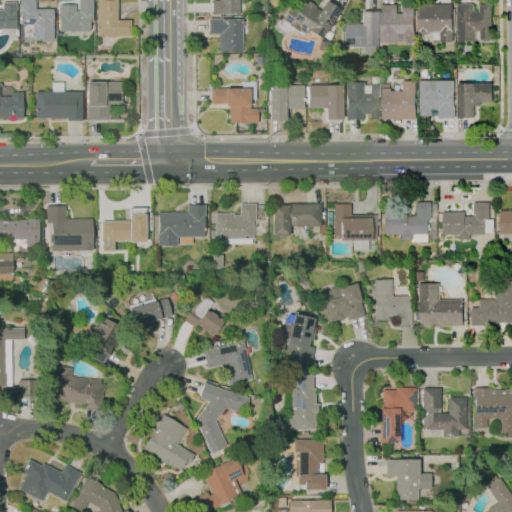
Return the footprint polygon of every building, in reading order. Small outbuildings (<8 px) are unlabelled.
[(32,39),(32,37),(24,37),(24,24),(20,24),(20,0),(36,0),(36,9),(53,9),(53,39),(32,39)] [(90,31),(59,31),(59,4),(75,4),(75,10),(78,10),(78,0),(92,0),(92,22),(90,22),(90,31)] [(131,35),(96,36),(96,0),(117,0),(117,19),(130,19),(131,35)] [(239,0),(239,14),(219,14),(211,14),(211,0),(239,0)] [(321,38),(308,30),(305,34),(299,30),(298,31),(288,25),(289,24),(282,19),(284,16),(283,16),(288,9),(289,10),(291,7),(297,11),(304,0),(306,1),(307,0),(315,5),(314,7),(319,10),(325,0),(332,4),(339,9),(337,13),(321,38)] [(0,9),(2,9),(2,2),(16,2),(16,29),(0,29),(0,9)] [(454,42),(441,42),(441,40),(434,40),(434,32),(429,32),(429,35),(419,35),(419,10),(419,4),(444,4),(454,4),(454,8),(454,42)] [(458,42),(458,8),(458,4),(465,4),(475,4),(475,11),(476,11),(481,11),(481,5),(492,5),(492,16),(493,40),(481,40),(481,39),(477,39),(477,42),(458,42)] [(381,43),(380,9),(380,5),(387,5),(398,5),(398,14),(404,13),(404,8),(415,7),(415,10),(416,42),(381,43)] [(376,54),(363,54),(363,46),(343,47),(342,23),(361,23),(360,11),(368,11),(377,11),(377,12),(377,46),(375,46),(376,54)] [(242,52),(219,52),(219,33),(208,33),(208,18),(219,18),(242,18),(242,52)] [(325,50),(318,49),(319,39),(327,41),(325,50)] [(270,62),(268,60),(268,57),(270,54),(273,54),(276,56),(276,60),(274,62),(270,62)] [(255,65),(255,55),(264,55),(264,65),(255,65)] [(241,88),(241,81),(255,81),(255,99),(249,99),(249,88),(241,88)] [(362,119),(352,119),(345,119),(345,110),(345,82),(363,81),(363,85),(367,85),(367,83),(379,83),(379,87),(382,87),(382,98),(379,98),(380,118),(368,118),(368,114),(362,114),(362,119)] [(418,120),(408,120),(384,120),(383,89),(393,88),(393,91),(405,91),(405,81),(418,81),(418,114),(418,120)] [(456,118),(447,118),(440,118),(439,110),(433,110),(434,116),(422,116),(422,114),(422,81),(456,81),(456,112),(456,118)] [(82,121),(66,121),(66,118),(35,118),(35,91),(51,91),(51,82),(63,82),(63,91),(82,91),(82,121)] [(121,83),(122,85),(122,90),(121,91),(121,103),(109,103),(109,105),(122,105),(122,113),(110,113),(110,120),(86,120),(86,106),(86,82),(120,82),(121,83)] [(477,118),(467,118),(460,118),(460,112),(460,83),(495,83),(495,103),(483,103),(483,106),(477,106),(477,118)] [(341,119),(332,119),(325,119),(325,108),(307,108),(307,104),(307,85),(341,84),(341,110),(341,119)] [(285,120),(276,120),(268,120),(268,105),(266,105),(266,101),(268,101),(268,85),(302,85),(303,104),(303,108),(285,109),(285,120)] [(249,99),(249,108),(257,108),(257,109),(257,122),(229,122),(229,106),(225,106),(225,104),(211,104),(211,96),(211,88),(241,88),(249,88),(249,99)] [(0,96),(10,96),(10,92),(22,92),(22,118),(0,118),(0,96)] [(257,109),(264,109),(265,125),(257,125),(257,122),(257,109)] [(474,202),(490,201),(490,220),(486,220),(486,234),(471,234),(471,239),(459,239),(459,234),(444,235),(443,212),(466,211),(466,216),(474,216),(474,202)] [(417,202),(432,202),(432,220),(429,220),(429,235),(414,235),(414,240),(402,240),(402,235),(387,234),(387,211),(409,211),(409,217),(417,217),(417,202)] [(285,203),(319,203),(319,226),(288,226),(288,235),(271,235),(271,205),(285,205),(285,203)] [(211,214),(236,214),(236,204),(252,204),(252,214),(252,237),(211,237),(211,214)] [(332,205),(348,204),(349,215),(375,215),(375,227),(379,227),(379,238),(376,238),(376,239),(338,240),(338,236),(333,236),(332,205)] [(156,236),(154,236),(154,213),(184,213),(184,205),(201,205),(201,213),(201,236),(176,236),(176,245),(156,245),(156,236)] [(45,206),(62,206),(62,219),(62,222),(50,222),(45,222),(45,210),(45,206)] [(101,220),(110,220),(110,219),(126,219),(126,208),(149,208),(150,246),(127,246),(127,239),(114,239),(114,250),(101,250),(101,220)] [(41,248),(41,210),(45,210),(45,222),(50,222),(51,248),(41,248)] [(511,234),(501,234),(501,211),(511,211),(511,234)] [(39,238),(39,246),(25,246),(25,238),(0,238),(0,220),(16,219),(27,218),(26,218),(38,217),(39,238)] [(92,250),(51,250),(51,248),(50,222),(62,222),(62,219),(92,218),(92,250)] [(373,279),(393,279),(394,296),(413,296),(413,326),(397,326),(397,316),(386,316),(387,319),(373,319),(373,279)] [(354,282),(363,315),(347,319),(346,316),(328,321),(327,317),(326,318),(325,314),(323,314),(317,293),(328,290),(328,288),(337,285),(337,287),(354,282)] [(471,308),(480,308),(480,300),(496,300),(496,283),(511,283),(511,323),(486,323),(486,326),(471,326),(471,308)] [(420,284),(440,284),(440,300),(464,299),(464,326),(421,326),(420,284)] [(127,305),(153,298),(154,301),(166,297),(171,316),(151,321),(152,325),(135,330),(134,326),(132,327),(127,309),(128,308),(127,305)] [(207,308),(224,319),(212,336),(196,326),(194,329),(182,320),(188,311),(199,319),(207,308)] [(292,313),(313,318),(311,327),(314,327),(311,341),(308,340),(306,346),(313,347),(309,362),(290,358),(291,353),(283,351),(292,313)] [(102,316),(122,327),(102,364),(81,353),(102,316)] [(0,327),(22,327),(22,340),(4,340),(5,386),(0,386),(0,327)] [(202,350),(242,341),(250,379),(227,384),(223,364),(206,367),(202,350)] [(58,365),(71,367),(70,376),(100,380),(99,383),(102,384),(98,411),(83,408),(83,405),(52,400),(58,365)] [(295,375),(310,375),(310,389),(314,389),(314,403),(317,403),(317,413),(315,413),(314,429),(286,429),(286,417),(290,417),(290,389),(294,389),(295,375)] [(16,379),(35,379),(36,397),(17,397),(16,379)] [(203,383),(248,398),(243,414),(224,408),(214,421),(225,445),(210,453),(194,419),(207,401),(198,399),(203,383)] [(380,390),(394,389),(394,387),(413,387),(413,412),(397,412),(398,442),(379,443),(378,408),(381,408),(380,390)] [(421,388),(438,388),(438,413),(446,413),(446,398),(463,398),(464,429),(456,429),(456,436),(440,436),(440,429),(421,429),(421,388)] [(473,388),(488,388),(488,390),(511,390),(511,436),(504,436),(504,432),(497,432),(496,418),(485,418),(485,426),(474,427),(473,388)] [(161,414),(141,448),(181,472),(192,454),(174,444),(180,433),(184,427),(161,414)] [(293,440),(320,440),(320,464),(316,464),(316,474),(323,474),(322,489),(302,489),(302,484),(297,484),(297,452),(293,451),(293,440)] [(201,472),(234,457),(241,474),(231,479),(239,496),(201,511),(187,511),(183,501),(206,491),(208,495),(210,494),(201,472)] [(28,459),(40,465),(41,463),(59,472),(63,463),(80,472),(64,502),(46,492),(41,501),(18,489),(25,474),(21,472),(28,459)] [(384,459),(417,459),(417,472),(429,472),(430,489),(416,489),(416,499),(395,499),(395,474),(384,475),(384,459)] [(70,507),(81,511),(86,502),(96,507),(98,511),(125,511),(125,510),(120,511),(113,491),(83,477),(70,507)] [(497,478),(511,499),(511,511),(487,511),(490,507),(496,503),(485,486),(497,478)] [(288,511),(288,500),(328,500),(328,511),(288,511)]
